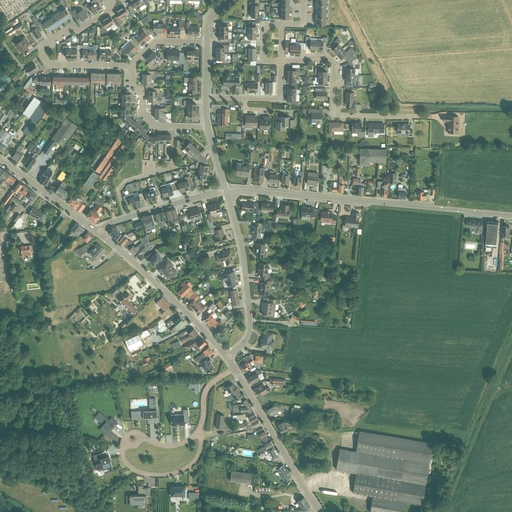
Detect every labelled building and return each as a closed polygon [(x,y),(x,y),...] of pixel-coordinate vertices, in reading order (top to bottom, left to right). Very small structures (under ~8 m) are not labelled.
[(92,0),(91,1),(97,10),(102,7),(99,4),(102,2),(100,0),(92,0)] [(133,0),(129,0),(128,1),(131,5),(128,7),(129,8),(132,12),(133,15),(136,13),(135,12),(135,11),(138,9),(139,8),(133,0)] [(133,0),(139,8),(145,4),(146,6),(148,4),(145,0),(133,0)] [(88,3),(84,5),(88,11),(90,10),(92,12),(93,13),(94,12),(97,10),(91,1),(88,3)] [(251,5),(251,11),(259,11),(259,8),(263,8),(263,2),(259,2),(257,2),(257,5),(251,5)] [(133,15),(129,8),(127,10),(124,6),(119,9),(126,19),(127,19),(128,18),(128,17),(127,16),(129,14),(131,17),(134,16),(133,15)] [(57,13),(63,22),(71,17),(66,9),(61,12),(60,11),(57,13)] [(76,9),(72,11),(75,16),(78,15),(82,21),(88,17),(83,9),(78,12),(76,9)] [(126,19),(119,9),(115,12),(117,16),(115,18),(120,25),(122,24),(121,22),(126,19)] [(259,11),(251,11),(251,18),(256,18),(256,21),(263,21),(263,15),(259,15),(259,11)] [(63,22),(57,13),(52,16),(53,17),(51,19),(57,28),(62,25),(61,23),(63,22)] [(110,15),(105,18),(111,26),(112,28),(116,25),(117,27),(119,26),(120,25),(115,18),(112,19),(110,15)] [(34,17),(31,19),(34,24),(31,26),(34,29),(32,31),(37,39),(43,36),(39,30),(41,28),(34,17)] [(111,26),(105,18),(101,21),(106,29),(111,26)] [(57,28),(51,19),(43,24),(48,32),(53,29),(54,30),(57,28)] [(184,30),(184,21),(179,21),(179,27),(170,27),(170,29),(170,35),(180,35),(180,30),(184,30)] [(199,36),(199,27),(190,27),(190,22),(185,22),(185,30),(188,31),(188,36),(199,36)] [(220,26),(220,32),(228,32),(228,26),(230,26),(230,23),(223,23),(223,26),(220,26)] [(160,33),(164,33),(164,24),(153,24),(153,32),(160,32),(160,33)] [(243,30),(243,33),(248,33),(256,33),(257,27),(252,27),(252,24),(245,24),(245,27),(245,30),(243,30)] [(144,31),(140,35),(146,41),(150,37),(148,36),(150,34),(144,27),(142,30),(144,31)] [(228,32),(220,32),(220,38),(220,41),(223,41),(230,41),(230,38),(230,32),(228,32)] [(146,41),(140,35),(138,33),(134,37),(133,35),(131,37),(131,38),(132,39),(138,45),(140,43),(142,45),(146,41)] [(241,40),(241,43),(242,43),(245,43),(251,43),(251,39),(256,39),(256,33),(248,33),(248,39),(248,40),(244,40),(241,40)] [(27,47),(30,45),(25,37),(22,39),(23,40),(16,44),(21,52),(28,47),(27,47)] [(306,37),(306,42),(311,43),(311,46),(310,49),(317,50),(317,41),(317,39),(311,39),(311,37),(306,37)] [(317,41),(317,50),(323,50),(323,46),(324,46),(324,43),(328,43),(328,37),(323,37),(323,41),(317,41)] [(337,54),(343,49),(339,44),(342,41),(339,38),(335,41),(337,44),(335,46),(336,47),(333,50),(337,54)] [(129,40),(125,44),(127,47),(133,53),(138,49),(136,47),(138,45),(132,39),(130,41),(129,40)] [(295,53),(295,43),(286,42),(285,49),(290,49),(290,53),(295,53)] [(295,45),(295,53),(300,53),(300,50),(304,50),(304,43),(301,43),(299,43),(299,42),(295,42),(295,43),(295,45)] [(133,53),(127,47),(125,44),(121,48),(122,48),(119,50),(126,57),(128,55),(129,57),(133,53)] [(71,46),(71,58),(77,58),(77,55),(80,55),(80,45),(77,45),(77,46),(71,46)] [(88,45),(80,45),(80,55),(83,55),(83,58),(88,58),(88,50),(88,46),(88,45)] [(88,50),(88,58),(94,58),(94,55),(97,55),(97,48),(97,45),(93,45),(93,46),(88,46),(88,50)] [(97,48),(97,55),(100,55),(100,58),(105,58),(105,47),(100,47),(100,45),(97,45),(97,48)] [(217,48),(216,54),(225,54),(225,51),(229,51),(229,45),(223,45),(223,48),(217,48)] [(71,58),(71,46),(63,46),(63,54),(66,55),(66,58),(71,58)] [(105,47),(105,58),(111,59),(111,56),(114,56),(114,49),(111,48),(111,47),(105,47)] [(343,49),(337,54),(342,59),(344,57),(346,55),(349,57),(347,59),(349,61),(356,58),(354,54),(353,53),(354,52),(350,47),(348,50),(349,52),(347,53),(343,49)] [(167,50),(167,60),(170,60),(170,59),(180,59),(180,64),(184,64),(184,53),(180,53),(180,51),(167,50)] [(187,51),(187,58),(195,58),(195,61),(198,61),(199,51),(194,50),(194,51),(187,51)] [(153,52),(150,56),(155,62),(157,60),(160,62),(161,60),(163,58),(158,52),(155,54),(153,52)] [(225,54),(216,54),(216,60),(222,60),(222,63),(229,63),(229,60),(227,60),(227,54),(225,54)] [(155,62),(150,56),(146,59),(149,63),(146,65),(151,70),(155,66),(153,64),(155,62)] [(347,68),(346,75),(355,75),(355,69),(359,69),(359,64),(358,64),(358,61),(357,58),(354,60),(351,61),(351,67),(348,67),(348,68),(347,68)] [(28,76),(38,70),(34,63),(27,68),(28,72),(26,73),(28,76)] [(288,76),(297,77),(300,77),(300,68),(292,68),(292,71),(288,70),(288,76)] [(315,68),(315,74),(319,74),(319,77),(327,78),(327,72),(324,71),(324,69),(318,68),(315,68)] [(143,74),(143,79),(154,80),(156,80),(156,75),(154,75),(154,71),(147,71),(147,74),(143,74)] [(8,85),(12,80),(4,73),(0,77),(8,85)] [(355,75),(346,75),(346,81),(350,81),(350,82),(353,82),(353,86),(359,86),(359,81),(358,81),(359,75),(355,75)] [(37,76),(35,79),(33,81),(36,84),(40,84),(40,85),(50,85),(50,77),(40,77),(40,78),(39,78),(37,76)] [(297,77),(288,76),(288,83),(291,83),(291,86),(292,86),(299,86),(300,79),(297,79),(297,77)] [(28,87),(33,81),(35,79),(32,77),(23,88),(26,90),(28,87)] [(187,86),(189,86),(188,93),(196,93),(197,87),(197,83),(197,78),(184,77),(184,81),(184,83),(187,86)] [(232,92),(239,92),(239,86),(239,78),(223,77),(223,81),(223,83),(223,86),(230,86),(230,85),(232,86),(232,92)] [(327,78),(319,77),(316,77),(316,83),(317,83),(317,86),(324,87),(324,83),(327,84),(327,78)] [(143,79),(142,85),(145,85),(151,85),(151,88),(153,88),(154,88),(154,85),(156,85),(156,83),(154,83),(154,80),(143,79)] [(273,92),(273,83),(265,82),(265,92),(273,92)] [(257,92),(258,83),(254,83),(254,84),(248,84),(247,92),(257,92)] [(288,89),(288,95),(296,95),(296,89),(299,89),(299,86),(292,86),(292,89),(288,89)] [(149,91),(149,96),(157,96),(163,97),(163,92),(162,91),(160,91),(160,88),(154,88),(153,88),(153,91),(149,91)] [(327,99),(327,92),(322,92),(322,88),(316,88),(315,91),(317,91),(317,99),(327,99)] [(357,102),(354,102),(354,92),(346,92),(346,104),(349,104),(349,105),(349,110),(357,110),(361,110),(361,104),(357,104),(357,102)] [(296,95),(288,95),(287,101),(292,101),(292,104),(299,104),(299,101),(296,101),(296,95)] [(149,96),(148,102),(153,102),(153,105),(158,105),(159,105),(160,105),(160,100),(163,100),(163,97),(157,96),(149,96)] [(47,106),(34,97),(31,101),(22,113),(32,120),(28,125),(27,125),(23,132),(27,135),(47,106)] [(187,110),(196,110),(196,104),(193,104),(193,101),(184,100),(184,106),(188,107),(187,110)] [(155,108),(155,113),(163,113),(163,110),(166,110),(166,108),(162,108),(162,105),(160,105),(159,105),(158,105),(158,108),(155,108)] [(130,107),(124,107),(124,109),(120,109),(120,119),(128,115),(128,109),(130,109),(130,107)] [(223,125),(226,125),(227,117),(229,117),(229,109),(223,109),(222,113),(218,113),(217,117),(218,117),(218,125),(221,125),(222,126),(223,126),(223,125)] [(310,109),(309,109),(309,113),(308,115),(312,115),(312,124),(316,124),(316,122),(323,123),(323,113),(316,113),(317,109),(310,109)] [(196,110),(187,110),(187,115),(186,115),(186,118),(193,119),(193,116),(196,116),(196,110)] [(155,113),(155,119),(160,119),(160,122),(166,122),(166,120),(166,117),(166,114),(163,113),(155,113)] [(133,119),(128,115),(120,119),(127,125),(130,122),(131,124),(135,120),(134,118),(133,119)] [(257,127),(257,116),(246,116),(245,127),(257,127)] [(458,117),(443,116),(443,121),(449,121),(449,124),(448,124),(448,133),(458,133),(458,126),(459,126),(459,120),(458,120),(458,117)] [(263,119),(260,119),(259,129),(269,130),(270,117),(263,117),(263,119)] [(295,127),(295,119),(289,119),(289,117),(280,117),(280,121),(276,121),(275,130),(284,130),(285,126),(288,126),(288,127),(295,127)] [(62,146),(77,126),(66,118),(51,139),(62,146)] [(135,120),(131,124),(130,126),(134,130),(140,125),(135,120)] [(343,131),(344,123),(330,122),(329,134),(334,134),(334,131),(343,131)] [(364,136),(364,129),(361,129),(361,123),(353,123),(352,132),(358,132),(358,136),(364,136)] [(385,133),(385,124),(368,123),(368,132),(385,133)] [(412,136),(412,129),(409,129),(409,124),(405,124),(405,126),(398,125),(398,133),(409,133),(409,136),(412,136)] [(144,129),(140,125),(134,130),(139,135),(140,133),(144,129)] [(144,129),(140,133),(142,135),(139,137),(146,144),(150,137),(145,132),(146,131),(144,129)] [(4,140),(0,144),(0,148),(3,151),(13,136),(8,133),(7,132),(3,139),(4,140)] [(85,192),(86,193),(98,176),(105,181),(120,160),(118,159),(128,144),(116,135),(105,152),(104,151),(102,154),(100,152),(91,165),(94,168),(94,169),(94,170),(81,189),(83,191),(85,192)] [(156,136),(150,137),(146,144),(156,144),(156,141),(158,141),(158,135),(156,135),(156,136)] [(44,151),(47,154),(56,142),(52,140),(44,151)] [(34,144),(29,151),(32,153),(37,146),(39,143),(37,141),(34,145),(34,144)] [(184,148),(183,150),(186,152),(188,154),(195,147),(190,142),(184,148)] [(237,166),(236,175),(241,176),(241,174),(248,175),(249,169),(249,165),(252,165),(253,164),(253,158),(254,145),(248,144),(247,165),(243,165),(243,166),(237,166)] [(20,152),(24,147),(20,145),(15,151),(16,152),(12,157),(18,161),(23,154),(20,152)] [(200,152),(195,147),(188,154),(191,156),(192,155),(194,158),(195,157),(199,161),(199,160),(204,157),(199,153),(200,152)] [(386,162),(386,149),(360,148),(360,166),(370,166),(370,162),(386,162)] [(27,161),(24,165),(26,166),(25,167),(28,169),(28,168),(30,169),(36,160),(39,155),(36,152),(32,157),(30,156),(27,161)] [(199,160),(199,161),(201,163),(200,168),(198,167),(198,171),(207,173),(208,166),(207,165),(208,161),(204,157),(199,160)] [(254,167),(255,167),(254,176),(255,176),(255,180),(263,181),(264,166),(259,165),(258,164),(255,163),(254,164),(254,167)] [(280,166),(280,173),(282,174),(282,175),(281,180),(281,182),(289,183),(290,173),(287,173),(286,172),(286,171),(285,171),(283,171),(283,166),(280,166)] [(50,175),(52,172),(47,168),(40,177),(42,178),(39,182),(44,186),(45,184),(49,187),(52,182),(49,180),(49,179),(51,176),(50,175)] [(0,186),(1,184),(0,183),(0,179),(2,180),(2,179),(5,181),(6,180),(10,174),(4,170),(0,175),(0,186)] [(63,170),(58,177),(63,181),(68,173),(63,170)] [(295,170),(295,176),(294,184),(301,184),(302,172),(299,172),(299,171),(295,170)] [(186,181),(183,182),(185,191),(189,189),(193,191),(194,189),(193,185),(194,185),(190,171),(188,172),(190,176),(184,177),(186,181)] [(207,173),(198,171),(197,174),(198,174),(198,178),(206,179),(207,173)] [(270,171),(269,181),(276,182),(277,174),(273,174),(274,171),(270,171)] [(318,174),(308,173),(307,184),(317,185),(318,174)] [(3,180),(2,182),(3,183),(4,182),(10,187),(16,179),(10,174),(6,180),(5,181),(3,180)] [(332,189),(332,191),(343,192),(345,178),(345,176),(340,176),(339,182),(334,182),(333,187),(332,187),(332,189)] [(150,189),(149,190),(150,192),(152,200),(158,199),(157,196),(160,195),(158,187),(157,184),(154,177),(151,178),(153,185),(154,185),(155,188),(154,188),(150,189)] [(354,178),(354,184),(358,184),(359,184),(359,186),(358,194),(363,194),(364,183),(358,183),(358,181),(358,179),(354,178)] [(67,183),(63,180),(54,193),(64,200),(69,193),(64,189),(65,188),(64,187),(67,183)] [(176,180),(174,181),(176,190),(179,189),(180,192),(185,191),(183,182),(178,184),(176,180)] [(15,195),(19,191),(23,185),(19,181),(3,202),(6,204),(7,202),(10,199),(13,195),(15,196),(15,195)] [(171,186),(166,187),(169,195),(174,194),(173,191),(176,190),(174,181),(173,181),(174,183),(171,184),(171,186)] [(378,185),(380,185),(380,189),(379,196),(381,196),(386,196),(387,190),(388,190),(389,183),(389,182),(378,181),(378,185)] [(398,185),(398,191),(397,195),(398,195),(398,198),(405,198),(406,188),(403,188),(403,185),(402,184),(400,184),(398,185)] [(15,196),(12,198),(16,201),(27,187),(23,185),(19,191),(20,192),(17,196),(15,195),(15,196)] [(161,187),(158,187),(160,195),(163,194),(163,197),(169,195),(166,187),(166,185),(160,186),(161,187)] [(27,187),(16,201),(20,204),(22,201),(21,199),(23,197),(23,196),(24,195),(26,196),(30,190),(27,187)] [(30,190),(26,196),(23,200),(27,202),(23,207),(26,209),(36,195),(30,190)] [(71,196),(67,202),(76,208),(85,195),(86,193),(85,192),(83,191),(79,198),(78,197),(76,199),(75,198),(74,199),(71,196)] [(144,192),(141,193),(143,200),(146,199),(147,202),(152,200),(150,192),(147,193),(147,191),(144,192)] [(414,194),(414,195),(414,196),(415,196),(415,197),(416,197),(417,197),(417,199),(423,200),(423,198),(425,198),(426,193),(423,193),(423,192),(417,191),(416,191),(416,192),(415,192),(415,193),(414,193),(414,194)] [(126,195),(123,196),(125,201),(126,200),(127,204),(130,204),(131,207),(136,205),(134,197),(131,198),(129,193),(126,194),(126,195)] [(139,195),(134,197),(136,205),(141,203),(140,201),(143,200),(141,193),(138,194),(139,195)] [(84,196),(76,208),(80,212),(85,205),(83,203),(87,198),(84,196)] [(100,207),(91,219),(95,223),(100,217),(101,214),(99,213),(102,208),(101,208),(101,207),(104,203),(103,202),(100,200),(97,205),(100,207)] [(209,229),(210,229),(214,227),(212,221),(213,221),(211,215),(215,214),(214,213),(221,211),(219,202),(214,204),(209,206),(211,213),(207,214),(208,219),(206,219),(209,229)] [(257,213),(258,203),(254,203),(254,202),(249,202),(249,203),(242,202),(241,210),(248,211),(248,213),(257,213)] [(273,212),(274,204),(262,203),(261,212),(265,212),(266,211),(273,212)] [(7,213),(12,206),(8,204),(4,210),(7,213)] [(91,210),(86,216),(91,219),(100,207),(97,205),(92,211),(91,210)] [(277,208),(277,216),(281,217),(281,214),(289,215),(289,210),(289,206),(282,205),(282,209),(277,208)] [(192,220),(202,217),(201,213),(201,212),(200,211),(199,207),(193,209),(188,210),(189,213),(187,214),(188,219),(192,218),(192,220)] [(314,208),(302,207),(301,212),(302,212),(302,216),(316,218),(317,210),(313,209),(314,208)] [(43,215),(44,214),(32,208),(29,215),(40,220),(41,218),(40,218),(42,214),(43,215)] [(171,210),(174,224),(177,223),(179,222),(179,221),(176,209),(171,210)] [(174,224),(171,210),(166,211),(168,219),(170,218),(172,224),(174,224)] [(335,224),(336,216),(332,216),(332,213),(330,212),(330,211),(326,211),(326,212),(321,212),(320,221),(325,222),(325,220),(331,221),(331,224),(335,224)] [(344,222),(345,223),(345,224),(345,226),(358,227),(359,218),(358,218),(359,213),(353,212),(353,218),(346,217),(345,220),(344,221),(344,222)] [(15,222),(20,215),(17,213),(12,220),(15,222)] [(159,213),(152,215),(154,223),(156,222),(159,222),(160,227),(163,227),(159,213)] [(154,223),(152,215),(141,218),(147,236),(156,231),(154,223)] [(482,234),(483,221),(468,220),(467,227),(470,227),(470,231),(473,231),(473,230),(476,230),(475,233),(482,234)] [(141,222),(134,224),(136,230),(143,227),(141,222)] [(253,226),(252,237),(261,237),(261,231),(264,231),(264,229),(270,230),(270,224),(264,224),(264,223),(255,222),(254,226),(253,226)] [(492,256),(492,254),(493,247),(497,248),(499,223),(488,222),(486,253),(487,253),(487,256),(492,256)] [(77,236),(85,230),(76,223),(67,235),(70,236),(73,232),(76,234),(75,235),(77,236)] [(114,228),(112,227),(108,231),(108,233),(116,240),(118,237),(120,239),(123,236),(116,230),(117,228),(115,226),(114,228)] [(209,229),(206,230),(206,233),(211,232),(214,231),(216,237),(219,244),(228,241),(226,237),(225,237),(223,228),(217,230),(216,227),(214,227),(210,229),(209,229)] [(502,233),(502,238),(505,238),(505,236),(510,236),(511,236),(511,232),(510,232),(510,227),(504,227),(503,233),(502,233)] [(92,241),(94,238),(92,236),(87,232),(82,238),(87,242),(87,241),(89,243),(92,241)] [(125,234),(119,241),(124,245),(123,246),(124,246),(129,241),(128,240),(127,239),(129,238),(135,235),(134,232),(126,235),(125,234)] [(133,246),(129,250),(134,255),(138,250),(139,250),(143,246),(144,245),(149,243),(148,240),(146,236),(141,239),(142,242),(137,247),(136,246),(135,248),(133,246)] [(105,251),(97,244),(90,252),(98,260),(101,257),(100,256),(105,251)] [(138,250),(134,255),(140,261),(144,256),(141,254),(145,250),(144,249),(149,247),(148,244),(143,246),(139,250),(138,250)] [(267,257),(267,252),(264,251),(265,244),(256,244),(256,248),(257,249),(256,256),(267,257)] [(33,245),(31,245),(21,247),(22,258),(29,257),(29,255),(31,255),(30,252),(34,252),(33,245)] [(84,246),(78,249),(75,251),(78,256),(81,255),(87,252),(84,246)] [(155,251),(151,255),(150,254),(145,259),(151,264),(152,263),(154,266),(162,259),(159,255),(155,251)] [(227,267),(235,265),(231,251),(216,255),(218,263),(226,261),(227,267)] [(172,264),(167,259),(156,269),(160,272),(161,271),(168,279),(172,275),(174,277),(177,274),(176,272),(176,271),(171,265),(172,264)] [(268,279),(268,275),(267,275),(268,264),(260,263),(259,270),(258,270),(257,274),(261,274),(261,279),(268,279)] [(105,268),(102,270),(105,274),(104,275),(104,276),(107,280),(108,282),(109,283),(110,284),(111,287),(112,287),(112,286),(118,283),(115,278),(116,278),(116,277),(115,276),(116,275),(118,274),(116,272),(115,270),(114,270),(113,269),(114,269),(114,268),(113,269),(110,265),(105,268)] [(234,272),(225,274),(220,276),(221,282),(226,281),(227,286),(236,283),(234,277),(236,277),(234,272)] [(92,281),(94,279),(98,285),(101,282),(94,273),(89,278),(92,281)] [(271,284),(272,281),(264,280),(264,283),(260,283),(259,294),(268,295),(269,284),(271,284)] [(183,287),(178,292),(182,297),(185,295),(186,296),(188,298),(195,292),(184,282),(181,285),(183,287)] [(114,289),(113,288),(108,293),(112,298),(113,297),(114,297),(119,291),(116,287),(114,289)] [(232,305),(240,303),(236,290),(229,291),(232,305)] [(195,292),(188,298),(191,302),(189,304),(193,308),(201,302),(202,300),(196,294),(195,292)] [(123,307),(124,306),(129,311),(133,315),(137,310),(135,308),(137,306),(134,303),(133,304),(128,299),(131,296),(127,293),(124,296),(122,294),(119,297),(120,298),(118,300),(121,303),(120,304),(120,306),(121,307),(123,307)] [(170,305),(162,297),(156,303),(163,310),(160,313),(163,315),(166,312),(165,311),(170,305)] [(263,302),(261,314),(264,314),(264,315),(265,315),(265,316),(266,316),(267,316),(268,316),(269,316),(274,316),(275,304),(276,304),(276,303),(280,303),(280,300),(276,300),(269,299),(268,303),(263,302)] [(219,301),(215,305),(220,310),(222,312),(226,307),(224,305),(224,306),(219,301)] [(201,302),(193,308),(198,313),(200,311),(201,312),(206,307),(201,302)] [(209,324),(215,319),(217,316),(212,311),(209,314),(210,315),(204,320),(209,324)] [(229,320),(233,316),(228,311),(224,315),(229,320)] [(180,325),(184,321),(179,317),(173,322),(176,325),(171,331),(172,333),(176,331),(181,326),(180,325)] [(162,319),(156,323),(160,328),(166,324),(162,319)] [(217,322),(215,319),(209,324),(213,329),(219,323),(219,324),(223,321),(220,319),(217,322)] [(157,325),(148,329),(150,334),(159,329),(157,325)] [(167,328),(164,325),(159,329),(158,330),(160,333),(167,328)] [(198,333),(194,329),(188,333),(190,335),(180,340),(181,343),(192,338),(198,333)] [(272,354),(272,349),(273,349),(274,341),(271,340),(272,333),(264,332),(263,341),(261,341),(260,347),(266,348),(266,353),(272,354)] [(130,338),(125,341),(127,345),(128,347),(129,350),(130,352),(131,354),(132,356),(142,351),(141,349),(140,346),(141,345),(143,344),(140,337),(138,334),(130,338)] [(202,338),(196,344),(194,340),(186,345),(188,348),(193,345),(194,346),(196,351),(201,348),(206,343),(202,338)] [(171,344),(174,350),(182,347),(179,341),(171,344)] [(212,351),(209,346),(208,346),(209,347),(203,352),(204,353),(194,359),(196,362),(206,356),(212,351)] [(244,364),(241,366),(244,372),(251,368),(252,367),(250,364),(254,362),(252,358),(250,355),(248,357),(248,356),(243,358),(245,362),(243,363),(244,364)] [(207,373),(214,368),(210,362),(211,361),(209,357),(200,363),(207,373)] [(250,376),(248,378),(251,384),(256,381),(263,377),(261,373),(260,374),(258,370),(255,370),(251,372),(249,374),(250,376)] [(199,383),(189,384),(189,388),(190,388),(195,388),(195,392),(199,391),(199,387),(199,383)] [(226,397),(229,402),(234,399),(233,399),(241,394),(237,388),(236,389),(233,384),(227,388),(230,394),(226,397)] [(263,395),(271,390),(269,387),(266,389),(263,384),(255,389),(258,394),(261,392),(263,395)] [(132,411),(131,411),(131,412),(132,412),(132,419),(131,419),(131,420),(132,420),(132,419),(138,419),(138,418),(140,418),(140,419),(142,419),(143,419),(144,419),(145,419),(145,418),(148,418),(148,423),(157,423),(157,410),(156,410),(156,400),(156,399),(149,399),(149,400),(150,400),(150,401),(150,402),(155,401),(156,403),(156,404),(156,405),(154,405),(150,406),(150,411),(148,411),(146,411),(145,411),(143,411),(132,412),(132,411)] [(253,411),(247,400),(242,402),(244,405),(233,405),(232,412),(248,411),(249,413),(253,411)] [(268,410),(271,415),(276,412),(277,412),(283,408),(281,406),(276,405),(268,410)] [(305,416),(306,410),(292,408),(291,414),(305,416)] [(189,422),(188,409),(183,410),(183,414),(171,415),(172,426),(184,425),(184,422),(189,422)] [(117,422),(111,417),(109,420),(99,412),(95,417),(103,425),(99,430),(106,436),(111,430),(110,430),(112,428),(112,429),(117,422)] [(246,420),(243,422),(244,423),(244,424),(245,426),(248,424),(249,425),(258,420),(254,413),(248,416),(245,417),(246,419),(246,420)] [(216,427),(223,428),(224,415),(217,414),(216,427)] [(249,425),(248,424),(245,426),(247,429),(253,426),(254,428),(261,424),(258,420),(249,425)] [(288,427),(293,427),(293,423),(288,423),(286,423),(285,421),(277,424),(281,433),(289,430),(288,427)] [(247,435),(247,439),(262,439),(261,439),(267,435),(263,428),(257,431),(259,436),(255,436),(255,435),(247,435)] [(353,493),(373,496),(407,502),(422,505),(425,486),(401,481),(401,480),(425,485),(432,444),(359,431),(356,451),(340,449),(336,470),(356,474),(353,493)] [(323,441),(319,441),(319,435),(306,433),(305,438),(293,436),(293,441),(305,443),(304,445),(322,447),(323,441)] [(265,446),(258,450),(260,453),(266,449),(267,449),(273,446),(267,435),(261,439),(262,439),(265,446)] [(19,452),(30,451),(29,440),(19,441),(19,445),(18,444),(16,446),(16,447),(19,449),(19,452)] [(272,460),(279,456),(273,446),(267,449),(267,450),(263,452),(266,456),(269,454),(272,460)] [(111,464),(110,461),(111,461),(111,459),(110,457),(107,458),(107,457),(107,456),(106,457),(104,457),(102,452),(99,453),(95,455),(95,456),(98,463),(95,464),(97,467),(97,470),(98,469),(102,468),(103,468),(103,471),(104,471),(104,472),(107,471),(107,472),(109,471),(112,470),(111,467),(112,466),(111,464)] [(277,465),(275,466),(275,467),(275,468),(281,477),(283,481),(291,476),(284,465),(280,468),(277,465)] [(252,473),(231,470),(230,481),(239,482),(251,484),(252,473)] [(133,504),(144,504),(144,500),(146,500),(146,495),(150,495),(150,491),(146,491),(146,488),(147,488),(143,488),(143,486),(138,486),(138,485),(138,495),(130,495),(130,501),(127,501),(127,506),(133,505),(133,504)] [(171,496),(184,496),(185,496),(185,495),(185,487),(184,487),(179,487),(177,487),(176,486),(176,487),(171,487),(171,486),(171,487),(171,495),(171,496)] [(405,511),(407,502),(373,496),(369,511),(405,511)] [(302,509),(295,508),(291,507),(291,511),(295,511),(300,511),(301,511),(310,506),(304,497),(297,502),(302,509)]
